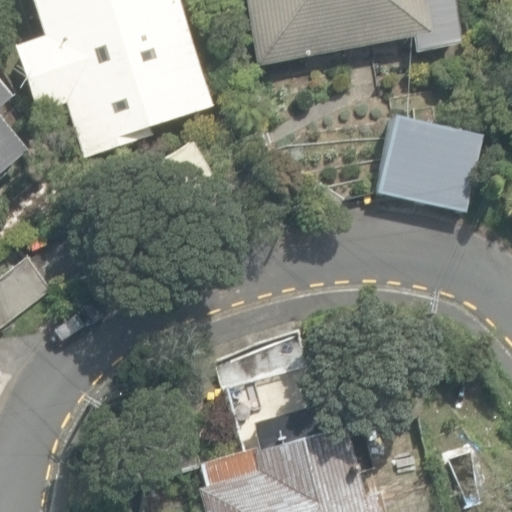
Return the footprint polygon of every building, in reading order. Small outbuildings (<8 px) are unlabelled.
[(62,106),(81,164),(149,140),(145,128),(210,111),(171,0),(26,0),(40,41),(10,52),(31,116),(62,106)] [(242,0),(255,67),(267,65),(410,40),(413,55),(456,47),(448,0),(242,0)] [(0,171),(23,152),(0,125),(0,106),(7,100),(0,91),(0,171)] [(373,197),(461,214),(477,138),(388,121),(373,197)] [(147,173),(191,235),(227,209),(183,147),(147,173)] [(0,277),(0,329),(48,292),(23,260),(0,277)] [(380,511),(375,492),(360,497),(339,429),(335,430),(314,363),(306,366),(298,339),(267,341),(242,349),(208,359),(216,385),(219,384),(241,455),(194,470),(200,491),(192,494),(198,511),(380,511)]
